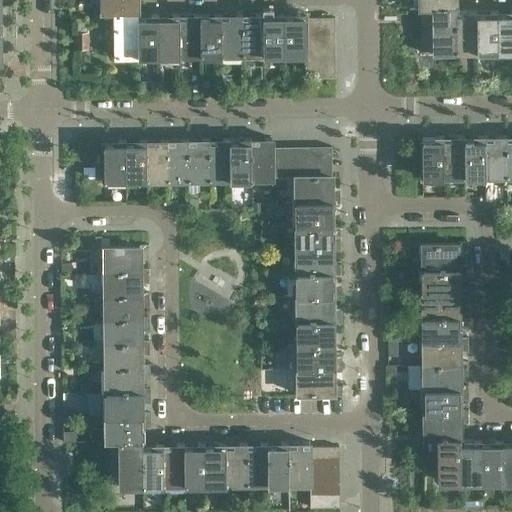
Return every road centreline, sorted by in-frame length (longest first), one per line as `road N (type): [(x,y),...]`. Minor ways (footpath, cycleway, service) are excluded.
road 1 (residential): [(372,421),(172,422),(170,227),(148,210),(41,212)]
road 2 (residential): [(511,419),(489,420),(486,204),(372,205)]
road 3 (residential): [(370,106),(38,110)]
road 4 (residential): [(43,511),(41,212)]
road 5 (residential): [(372,421),(372,205)]
road 6 (residential): [(511,108),(370,106)]
